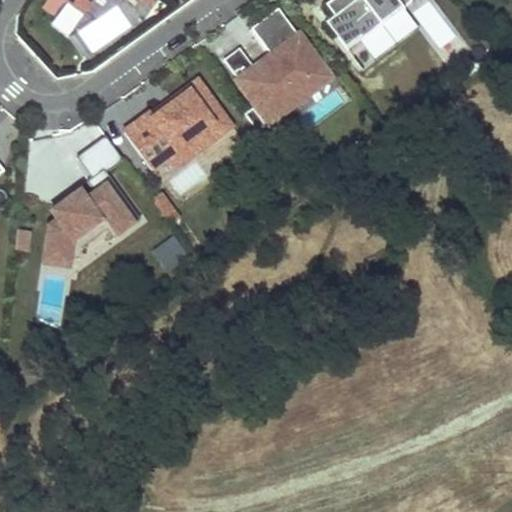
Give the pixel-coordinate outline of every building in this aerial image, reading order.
[(145,0),(148,2),(149,0),(45,0),(43,4),(53,12),(61,0),(66,0),(83,12),(91,0),(145,0)] [(334,15),(326,21),(344,46),(359,35),(361,38),(410,1),(409,0),(329,0),(325,3),(334,15)] [(313,55),(277,7),(250,27),(271,55),(254,67),(238,46),(222,58),(256,104),(268,95),(280,112),(317,84),(302,63),(313,55)] [(359,35),(344,46),(346,49),(361,38),(359,35)] [(313,55),(302,63),(317,84),(328,76),(313,55)] [(222,114),(196,78),(171,95),(176,103),(167,109),(164,106),(151,116),(148,112),(147,111),(121,129),(148,167),(160,159),(187,139),(194,149),(219,131),(212,121),(222,114)] [(171,95),(148,112),(151,116),(164,106),(167,109),(176,103),(171,95)] [(268,95),(256,104),(268,120),(280,112),(268,95)] [(251,107),(243,113),(255,129),(264,124),(251,107)] [(222,114),(212,121),(219,131),(229,124),(222,114)] [(104,133),(75,154),(90,175),(86,178),(94,190),(85,197),(80,189),(50,210),(56,218),(47,224),(43,251),(69,255),(72,239),(105,215),(117,232),(139,216),(105,169),(122,157),(104,133)] [(187,139),(160,159),(176,163),(194,149),(187,139)] [(162,194),(153,201),(158,208),(167,201),(162,194)] [(167,201),(158,208),(169,224),(178,217),(167,201)] [(105,215),(72,239),(69,255),(77,256),(79,246),(105,227),(111,235),(117,232),(105,215)] [(27,228),(15,226),(13,246),(25,248),(27,228)] [(176,237),(152,250),(166,274),(190,261),(176,237)] [(69,255),(43,251),(41,260),(67,265),(69,255)]
